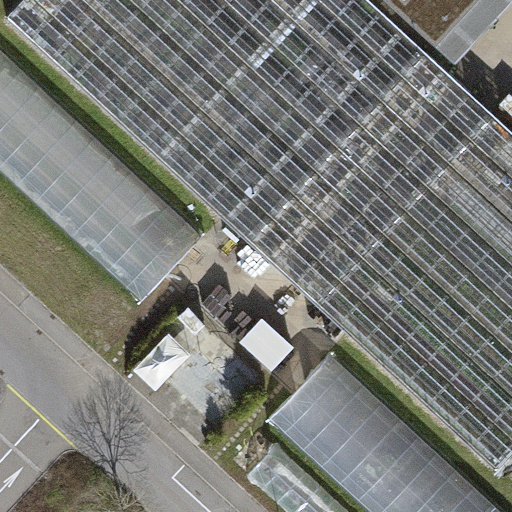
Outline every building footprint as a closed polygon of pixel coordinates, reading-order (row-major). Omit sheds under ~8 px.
[(19,0),(9,11),(499,463),(511,448),(511,138),(427,60),(361,0),(19,0)] [(361,0),(427,60),(482,0),(361,0)] [(0,46),(0,164),(139,299),(198,237),(0,46)] [(219,431),(271,374),(193,305),(142,362),(219,431)] [(496,511),(334,362),(275,425),(369,511),(496,511)]
